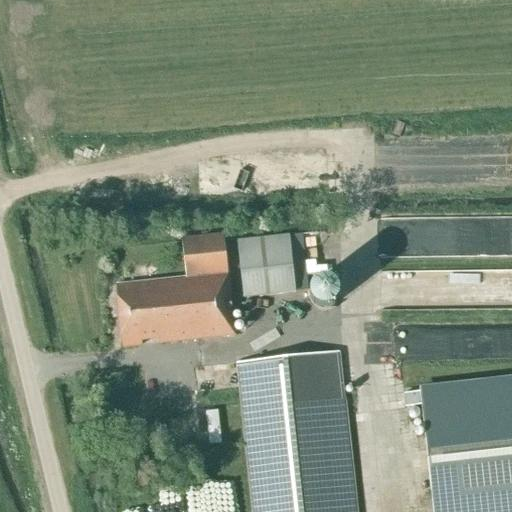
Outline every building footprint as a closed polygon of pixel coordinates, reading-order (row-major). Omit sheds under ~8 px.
[(158,344),(235,336),(225,236),(182,240),(187,279),(117,286),(124,348),(142,346),(142,342),(157,340),(158,344)] [(244,294),(294,288),(289,237),(239,242),(244,294)] [(325,309),(327,309),(329,308),(331,308),(333,306),(335,305),(337,303),(338,301),(339,299),(339,297),(339,294),(339,292),(339,290),(338,288),(337,286),(335,284),(333,283),(331,281),(329,280),(327,280),(325,280),(322,280),(320,280),(318,281),(316,283),(314,284),(313,286),(311,288),(311,290),(310,292),(310,294),(310,297),(311,299),(311,301),(313,303),(314,305),(316,306),(318,308),(320,308),(322,309),(325,309)] [(254,511),(353,511),(337,353),(239,363),(254,511)] [(511,511),(511,382),(403,394),(405,407),(421,406),(433,511),(511,511)]
